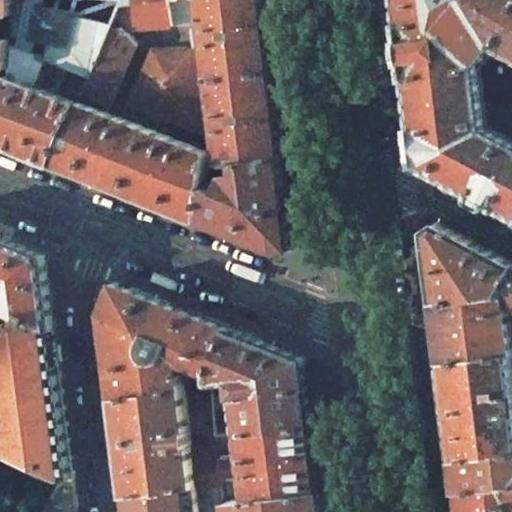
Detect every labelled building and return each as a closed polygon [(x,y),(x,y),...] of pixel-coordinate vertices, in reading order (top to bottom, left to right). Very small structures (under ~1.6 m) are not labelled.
[(17,0),(0,0),(0,55),(14,56),(15,37),(1,36),(3,12),(12,12),(12,17),(17,18),(17,12),(17,0)] [(83,102),(113,35),(127,6),(129,1),(120,0),(17,0),(17,12),(17,18),(15,37),(14,56),(14,67),(14,74),(4,96),(0,105),(0,139),(56,162),(83,102)] [(166,0),(163,1),(127,6),(113,35),(126,34),(152,30),(174,27),(194,25),(193,17),(192,8),(190,0),(166,0)] [(190,0),(192,8),(203,6),(204,15),(193,17),(194,25),(194,28),(197,47),(201,82),(212,81),(273,71),(263,0),(190,0)] [(511,0),(400,0),(421,165),(477,195),(511,213),(511,0)] [(192,145),(106,111),(110,101),(113,103),(142,44),(126,34),(113,35),(83,102),(56,162),(202,219),(208,184),(209,175),(210,170),(211,164),(213,153),(210,152),(197,146),(198,143),(194,142),(192,145)] [(155,48),(152,48),(128,105),(208,136),(208,132),(206,119),(201,82),(197,47),(155,48)] [(14,56),(0,55),(0,105),(4,96),(0,93),(0,71),(14,67),(14,56)] [(283,157),(273,71),(212,81),(201,82),(206,119),(208,132),(208,136),(210,152),(213,153),(211,164),(218,163),(223,163),(228,162),(283,157)] [(283,157),(228,162),(228,172),(226,174),(223,181),(209,175),(208,184),(202,219),(281,251),(295,249),(283,157)] [(511,260),(510,260),(440,223),(429,230),(438,303),(502,295),(511,275),(511,260)] [(0,236),(0,303),(57,329),(48,255),(0,236)] [(511,275),(502,295),(511,301),(511,275)] [(231,328),(116,282),(105,312),(105,314),(112,364),(116,398),(186,389),(183,362),(214,376),(231,328)] [(511,301),(502,295),(438,303),(446,362),(511,354),(511,301)] [(0,391),(8,453),(67,479),(76,479),(57,329),(0,303),(0,391)] [(307,358),(231,328),(214,376),(215,386),(233,384),(234,395),(215,397),(216,431),(216,436),(240,433),(317,425),(308,359),(308,358),(307,358)] [(511,354),(446,362),(451,410),(457,458),(511,452),(511,354)] [(186,389),(116,398),(128,495),(198,487),(222,484),(216,436),(216,431),(211,431),(212,446),(193,448),(186,389)] [(317,425),(240,433),(216,436),(222,484),(224,502),(233,501),(248,499),(325,490),(317,425)] [(511,452),(457,458),(460,483),(461,490),(511,484),(511,452)] [(80,511),(76,479),(67,479),(47,511),(80,511)] [(198,487),(128,495),(130,511),(213,511),(212,503),(224,502),(222,484),(198,487)] [(511,511),(511,484),(461,490),(463,511),(511,511)] [(224,502),(212,503),(213,511),(327,511),(325,490),(248,499),(233,501),(224,502)]
